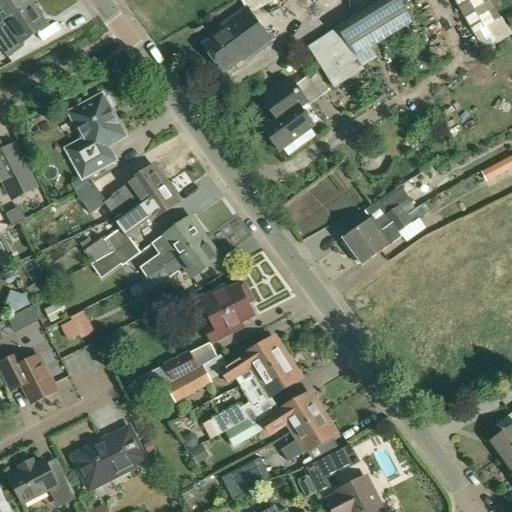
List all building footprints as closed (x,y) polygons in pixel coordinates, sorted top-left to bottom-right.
[(30,0),(0,0),(0,28),(6,24),(5,24),(33,4),(30,0)] [(336,30),(308,48),(333,89),(343,83),(359,72),(363,69),(362,68),(377,58),(370,47),(413,20),(400,0),(380,0),(355,16),(335,28),(336,30)] [(486,0),(455,0),(475,34),(473,34),(482,49),(488,45),(490,48),(494,45),(511,35),(511,34),(502,18),(498,20),(486,0)] [(0,49),(2,49),(8,58),(25,46),(23,43),(48,26),(33,4),(5,24),(6,24),(0,28),(0,49)] [(271,41),(251,14),(246,7),(219,27),(221,29),(200,45),(221,74),(242,58),(244,61),(271,41)] [(309,105),(308,106),(288,79),(261,99),(275,118),(261,129),(269,139),(267,143),(273,151),(277,150),(278,151),(281,149),(287,157),(315,137),(309,128),(320,120),(309,105)] [(108,146),(126,136),(111,110),(114,105),(110,97),(104,97),(103,94),(69,113),(84,140),(67,150),(83,178),(116,160),(108,146)] [(0,144),(0,182),(4,181),(13,199),(36,187),(14,144),(3,150),(0,144)] [(486,182),(511,167),(511,155),(481,172),(486,182)] [(153,166),(111,197),(124,214),(166,184),(153,166)] [(411,178),(420,192),(435,183),(425,168),(411,178)] [(107,204),(93,184),(76,196),(90,216),(107,204)] [(116,219),(122,229),(102,240),(113,256),(131,243),(128,238),(154,220),(179,202),(166,184),(124,214),(116,219)] [(364,211),(370,219),(342,239),(345,243),(343,244),(351,254),(381,232),(391,225),(405,215),(414,208),(400,186),(379,201),(364,211)] [(396,233),(408,225),(425,213),(420,205),(405,216),(405,215),(391,225),(381,232),(351,254),(358,265),(360,263),(362,266),(400,238),(396,233)] [(160,269),(203,237),(189,218),(152,245),(159,255),(140,269),(146,277),(160,269)] [(219,259),(203,237),(160,269),(146,277),(138,282),(144,294),(168,279),(184,268),(192,279),(219,259)] [(139,254),(131,243),(113,256),(121,267),(139,254)] [(204,329),(211,343),(233,332),(230,327),(253,316),(246,304),(252,301),(243,284),(238,287),(237,286),(224,293),(223,290),(220,289),(210,294),(209,297),(200,302),(212,325),(204,329)] [(32,305),(15,314),(7,318),(15,332),(39,319),(32,305)] [(72,321),(60,327),(67,341),(79,335),(72,321)] [(227,367),(220,372),(222,375),(228,384),(234,379),(239,387),(256,377),(287,359),(274,338),(242,355),(244,357),(227,367)] [(163,363),(172,381),(197,368),(188,351),(163,363)] [(0,367),(13,392),(24,387),(32,403),(57,391),(39,355),(24,363),(19,354),(0,363),(0,367)] [(256,377),(239,387),(249,404),(250,407),(269,396),(270,397),(271,397),(300,380),(287,359),(256,377)] [(202,368),(167,387),(175,403),(210,383),(202,368)] [(279,412),(263,422),(268,429),(271,434),(287,423),(292,431),(323,413),(309,393),(278,410),(279,412)] [(238,406),(211,422),(218,434),(224,431),(251,416),(274,403),(271,397),(270,397),(269,396),(250,407),(249,404),(240,409),(238,406)] [(251,416),(224,431),(235,449),(268,429),(263,422),(279,412),(278,410),(274,403),(251,416)] [(298,439),(282,450),(289,462),(305,451),(306,452),(337,434),(323,413),(292,431),(298,439)] [(493,428),(499,436),(490,442),(500,457),(511,448),(511,426),(511,427),(506,420),(493,428)] [(77,453),(77,455),(74,457),(90,489),(146,460),(129,428),(110,438),(109,436),(104,439),(105,441),(89,449),(87,447),(77,453)] [(511,448),(500,457),(511,472),(511,471),(511,448)] [(259,458),(234,471),(220,478),(232,499),(245,492),(270,479),(259,458)] [(66,474),(55,479),(45,460),(35,465),(32,460),(20,466),(23,471),(10,478),(22,503),(49,489),(54,500),(63,495),(67,503),(78,498),(66,474)] [(318,462),(305,468),(319,494),(331,488),(327,480),(318,462)] [(307,476),(298,481),(307,497),(316,492),(307,476)] [(327,500),(333,511),(384,511),(366,476),(338,490),(340,493),(327,500)] [(13,511),(8,501),(0,504),(0,511),(13,511)]
